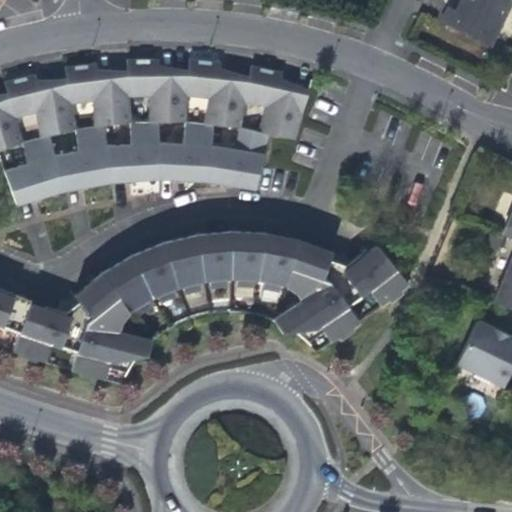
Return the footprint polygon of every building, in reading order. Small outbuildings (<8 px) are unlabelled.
[(508,0),(462,0),(455,14),(447,9),(440,24),(475,42),(489,48),(511,2),(508,0)] [(0,150),(19,143),(11,118),(32,113),(37,138),(47,136),(72,130),(73,130),(68,104),(89,101),(91,127),(102,126),(128,122),(126,96),(147,96),(147,121),(157,123),(183,121),(184,95),(205,97),(202,123),(212,125),(238,127),(242,101),(263,105),(257,130),(266,134),(292,139),(305,93),(284,88),(276,86),(280,72),(249,65),(246,80),(229,78),(216,77),(218,62),(186,58),(185,74),(170,74),(155,74),(156,59),(124,59),(125,74),(109,76),(95,78),(93,63),(62,67),(64,82),(49,86),(36,89),(32,75),(1,82),(5,97),(0,99),(0,150)] [(25,165),(1,171),(11,199),(21,196),(31,193),(33,200),(62,191),(60,184),(71,182),(79,181),(80,187),(109,182),(109,176),(117,175),(127,174),(128,181),(158,179),(158,172),(167,173),(177,173),(176,180),(206,181),(207,174),(217,176),(226,177),(225,184),(253,189),(266,134),(257,130),(238,127),(232,149),(207,145),(212,125),(202,123),(183,121),(180,144),(156,143),(157,123),(147,121),(128,122),(128,145),(103,147),(102,126),(91,127),(73,130),(72,130),(76,152),(51,156),(47,136),(37,138),(19,143),(25,165)] [(511,203),(499,235),(511,241),(511,240),(511,203)] [(511,240),(511,241),(492,286),(486,300),(511,309),(511,240)] [(0,347),(10,352),(43,363),(69,371),(103,380),(120,385),(127,370),(137,355),(150,341),(117,332),(119,324),(127,313),(130,308),(133,313),(148,304),(147,301),(155,296),(157,299),(173,293),(172,290),(180,287),(182,290),(198,286),(198,283),(225,282),(225,279),(234,279),(235,282),(252,283),(253,279),(262,281),(261,284),(278,288),(279,285),(284,286),(295,294),(300,300),(272,320),(288,329),(298,336),(301,338),(302,339),(315,352),(330,342),(407,284),(387,258),(380,264),(373,269),(365,275),(363,277),(342,251),(337,254),(333,253),(329,251),(324,266),(318,264),(315,263),(307,259),(291,255),(291,256),(277,254),(271,252),(269,250),(260,248),(260,250),(248,250),(240,249),(237,247),(228,246),(228,248),(213,250),(208,251),(205,249),(197,250),(197,252),(195,253),(177,256),(174,255),(171,257),(166,260),(167,262),(147,267),(144,266),(139,268),(136,270),(136,272),(119,282),(115,282),(107,287),(109,290),(101,294),(95,298),(89,301),(83,305),(82,306),(73,295),(66,301),(61,299),(50,330),(20,320),(5,315),(13,296),(6,294),(0,291),(0,347)] [(288,329),(272,320),(281,333),(288,329)] [(511,339),(476,321),(476,320),(455,363),(456,363),(500,387),(511,363),(511,339)] [(150,341),(137,355),(146,357),(150,341)] [(356,381),(351,385),(363,398),(368,394),(356,381)]
